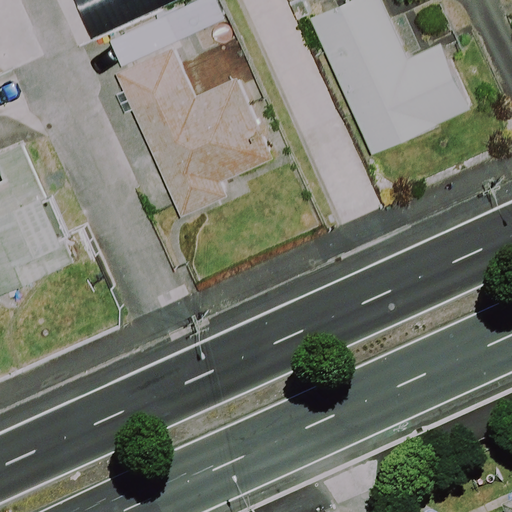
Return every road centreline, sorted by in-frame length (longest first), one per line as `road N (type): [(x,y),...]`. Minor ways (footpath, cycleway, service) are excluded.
road 1 (primary): [(0,467),(511,234)]
road 2 (primary): [(511,337),(129,511)]
